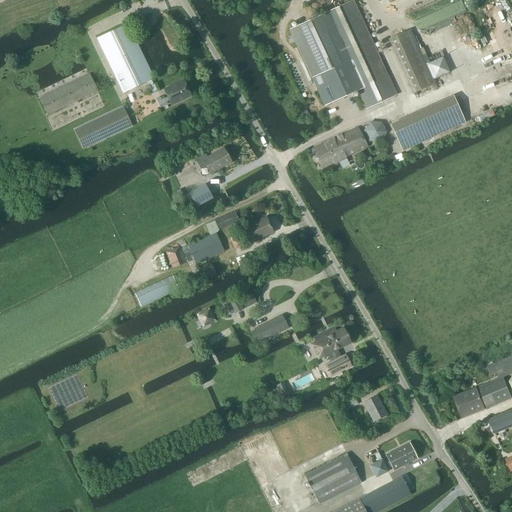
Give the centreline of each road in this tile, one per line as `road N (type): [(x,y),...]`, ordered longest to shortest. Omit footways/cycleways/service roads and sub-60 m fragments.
road 1 (unclassified): [(480,511),(184,0)]
road 2 (track): [(287,178),(155,248),(95,326),(0,373)]
road 3 (track): [(313,0),(290,9),(285,27),(324,109),(345,114),(345,122),(277,160)]
